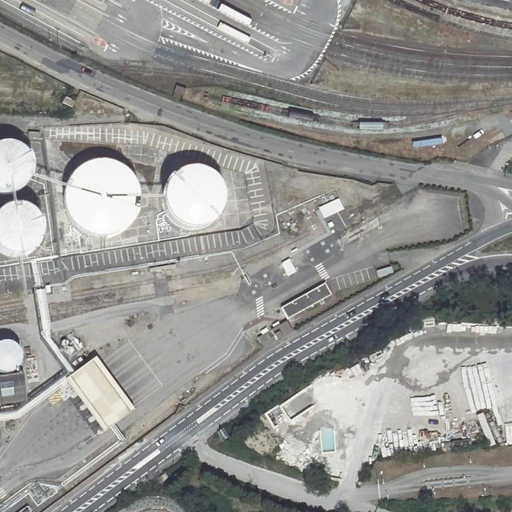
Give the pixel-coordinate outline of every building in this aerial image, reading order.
[(0,194),(1,194),(5,195),(9,195),(13,194),(16,192),(20,191),(23,188),(26,185),(28,182),(30,178),(31,174),(31,170),(31,166),(30,162),(28,158),(26,155),(23,152),(20,149),(17,147),(13,146),(9,145),(5,145),(1,145),(0,145),(0,194)] [(62,203),(63,211),(66,218),(71,224),(77,230),(83,234),(91,236),(98,237),(106,237),(114,234),(120,231),(126,226),(131,219),(134,212),(136,205),(136,197),(135,189),(134,186),(130,179),(127,176),(122,170),(115,166),(111,165),(104,163),(96,163),(88,164),(81,167),(78,169),(72,174),(67,181),(64,188),(62,195),(62,203)] [(212,225),(216,222),(220,218),(222,214),(224,210),(225,205),(226,200),(226,195),(224,190),(222,186),(220,181),(217,178),(213,175),(209,172),(204,170),(199,169),(194,169),(189,170),(185,171),(180,173),(176,176),(172,179),(169,183),(167,187),(166,192),(165,197),(165,202),(165,207),(167,211),(169,216),(172,220),(176,223),(180,226),(184,228),(189,230),(194,230),(199,230),(203,229),(208,228),(212,225)] [(324,216),(344,210),(341,200),(321,206),(324,216)] [(0,251),(4,254),(7,255),(11,257),(15,257),(19,257),(23,256),(27,255),(31,253),(34,250),(37,247),(39,244),(40,240),(41,236),(42,232),(42,228),(41,224),(39,220),(37,217),(34,214),(31,211),(28,209),(24,208),(20,207),(16,207),(12,207),(8,208),(4,210),(1,212),(0,212),(0,251)] [(288,318),(331,294),(325,282),(281,306),(288,318)] [(286,320),(271,329),(276,338),(291,329),(286,320)] [(267,333),(258,337),(261,343),(270,339),(267,333)] [(0,372),(2,373),(7,374),(11,372),(15,370),(18,366),(20,361),(20,356),(19,352),(16,348),(13,344),(8,343),(3,342),(0,343),(0,372)] [(134,410),(96,359),(66,381),(104,432),(134,410)] [(22,374),(0,375),(0,402),(24,400),(22,374)] [(165,473),(157,479),(161,483),(168,478),(165,473)]
